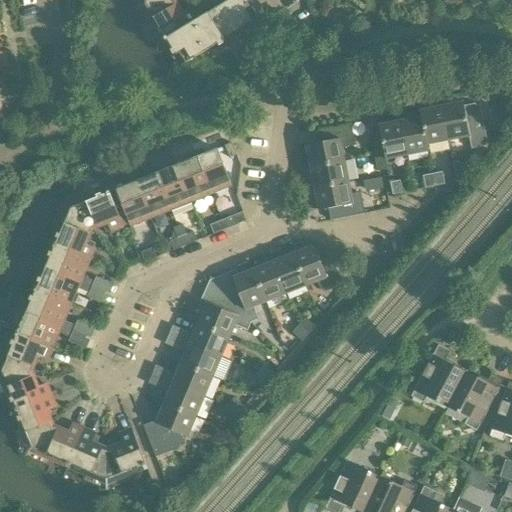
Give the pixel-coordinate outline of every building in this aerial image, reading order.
[(182,14),(173,0),(139,5),(162,43),(198,21),(197,20),(190,9),(182,14)] [(247,0),(229,0),(197,20),(198,21),(162,43),(171,58),(180,52),(186,63),(259,18),(247,0)] [(0,67),(8,66),(5,52),(0,53),(0,67)] [(463,102),(441,107),(448,141),(468,137),(471,149),(484,147),(483,146),(487,142),(480,108),(475,105),(475,104),(463,106),(463,102)] [(419,111),(421,117),(427,145),(448,141),(441,107),(419,111)] [(421,117),(400,121),(407,156),(428,152),(427,145),(421,117)] [(400,121),(378,126),(384,156),(385,160),(407,156),(400,121)] [(347,125),(313,132),(315,144),(306,146),(310,168),(344,161),(343,152),(352,150),(347,125)] [(229,158),(236,156),(232,143),(224,146),(229,158)] [(202,149),(195,152),(211,193),(230,186),(231,187),(232,187),(217,149),(204,154),(202,149)] [(211,193),(195,152),(185,156),(187,161),(176,165),(190,201),(211,193)] [(384,156),(374,158),(376,168),(377,171),(387,169),(386,166),(385,160),(384,156)] [(466,166),(453,160),(456,178),(459,181),(468,173),(466,166)] [(344,161),(310,168),(314,189),(348,182),(344,161)] [(190,201),(176,165),(164,170),(162,165),(154,168),(170,209),(190,201)] [(170,209),(154,168),(146,172),(148,176),(137,180),(136,181),(150,217),(170,209)] [(442,172),(433,174),(435,186),(444,185),(442,172)] [(435,186),(433,174),(422,176),(425,189),(435,186)] [(136,181),(137,180),(135,176),(125,180),(127,185),(114,189),(129,227),(131,227),(130,225),(150,217),(136,181)] [(392,195),(402,193),(400,181),(390,183),(392,195)] [(348,182),(314,189),(318,211),(328,209),(330,221),(364,214),(360,193),(351,194),(348,182)] [(73,201),(66,204),(91,229),(107,223),(111,231),(123,226),(108,188),(73,201)] [(85,245),(91,229),(66,204),(49,244),(87,260),(92,248),(85,245)] [(242,212),(222,220),(226,230),(246,221),(242,212)] [(226,230),(222,220),(209,225),(213,235),(226,230)] [(193,232),(181,236),(184,246),(197,241),(193,232)] [(184,246),(181,236),(169,241),(173,251),(184,246)] [(81,276),(87,260),(49,244),(40,265),(78,282),(81,276)] [(313,246),(293,254),(306,286),(317,282),(321,291),(341,283),(328,250),(317,255),(313,246)] [(143,262),(156,257),(152,248),(140,253),(143,262)] [(306,286),(293,254),(272,262),(285,295),(306,286)] [(285,295),(272,262),(253,270),(266,302),(285,295)] [(78,282),(40,265),(31,288),(69,304),(76,287),(82,290),(87,278),(81,276),(78,282)] [(266,302),(253,270),(233,278),(231,272),(209,280),(209,281),(251,323),(259,320),(254,307),(266,302)] [(94,281),(87,278),(82,290),(89,293),(94,281)] [(96,280),(86,301),(100,308),(110,286),(96,280)] [(251,323),(209,281),(200,302),(206,304),(197,324),(229,337),(234,325),(247,331),(251,323)] [(62,320),(69,304),(31,288),(22,309),(59,325),(62,320)] [(59,325),(22,309),(12,332),(50,348),(57,332),(63,335),(68,322),(62,320),(59,325)] [(305,318),(300,324),(309,333),(315,327),(305,318)] [(75,325),(68,322),(63,335),(70,338),(75,325)] [(77,324),(67,345),(82,352),(91,330),(77,324)] [(221,357),(229,337),(197,324),(189,343),(221,357)] [(309,333),(300,324),(292,333),(302,342),(309,333)] [(183,334),(171,329),(164,346),(177,351),(183,334)] [(45,360),(50,348),(12,332),(0,360),(0,371),(31,372),(30,372),(37,357),(45,360)] [(221,357),(189,343),(181,363),(213,377),(221,357)] [(447,407),(466,372),(445,361),(450,351),(438,345),(411,396),(423,403),(427,397),(447,407)] [(205,395),(213,377),(181,363),(173,382),(205,395)] [(264,364),(257,372),(267,380),(274,373),(264,364)] [(167,374),(154,369),(148,386),(160,390),(167,374)] [(0,383),(11,411),(49,396),(45,385),(37,388),(31,372),(0,371),(0,383)] [(267,380),(257,372),(251,379),(260,388),(267,380)] [(486,383),(466,372),(447,407),(467,418),(464,424),(476,431),(503,379),(491,373),(486,383)] [(511,436),(511,382),(508,381),(489,436),(503,441),(505,434),(511,436)] [(197,416),(205,395),(173,382),(164,402),(197,416)] [(27,452),(53,426),(46,411),(54,408),(49,396),(11,411),(27,452)] [(234,398),(227,405),(238,413),(244,407),(234,398)] [(188,437),(197,416),(164,402),(156,422),(153,421),(153,422),(143,426),(156,457),(178,448),(184,436),(188,437)] [(230,422),(238,413),(227,405),(221,413),(230,422)] [(66,469),(82,430),(72,426),(68,434),(53,427),(53,426),(27,452),(66,469)] [(105,491),(106,450),(91,443),(95,435),(82,430),(66,469),(104,485),(104,491),(105,491)] [(106,450),(105,491),(106,491),(106,486),(147,470),(132,431),(119,436),(122,444),(106,450)] [(360,511),(363,511),(379,477),(346,462),(325,508),(332,511),(338,511),(343,504),(360,511)] [(491,476),(474,468),(467,483),(484,491),(491,476)] [(401,487),(379,477),(363,511),(404,511),(416,486),(404,480),(401,487)] [(451,511),(452,511),(443,506),(442,494),(423,486),(410,511),(451,511)] [(452,511),(451,511),(479,511),(480,510),(458,499),(452,511)]
